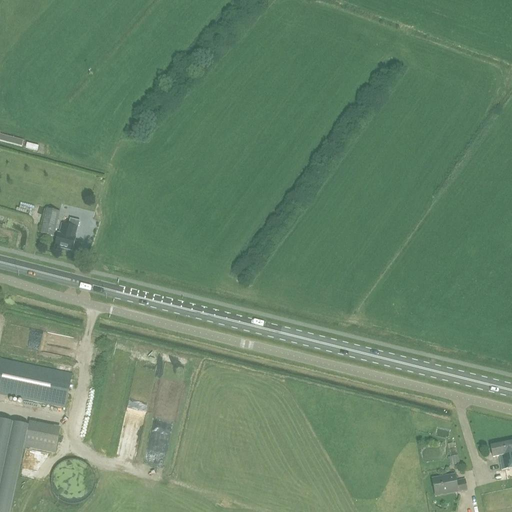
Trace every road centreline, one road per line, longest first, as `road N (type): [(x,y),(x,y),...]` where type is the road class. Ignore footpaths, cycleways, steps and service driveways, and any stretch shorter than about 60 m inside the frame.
road 1 (unclassified): [(511,410),(0,277)]
road 2 (primary): [(511,390),(0,262)]
